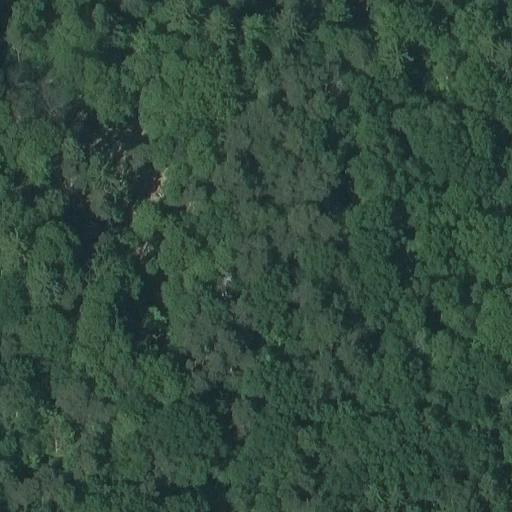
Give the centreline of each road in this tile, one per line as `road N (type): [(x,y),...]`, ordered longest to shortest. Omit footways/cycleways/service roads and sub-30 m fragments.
road 1 (track): [(511,88),(416,47),(170,63),(0,44)]
road 2 (track): [(0,144),(33,158),(144,148),(183,126),(228,84),(249,54),(266,0)]
